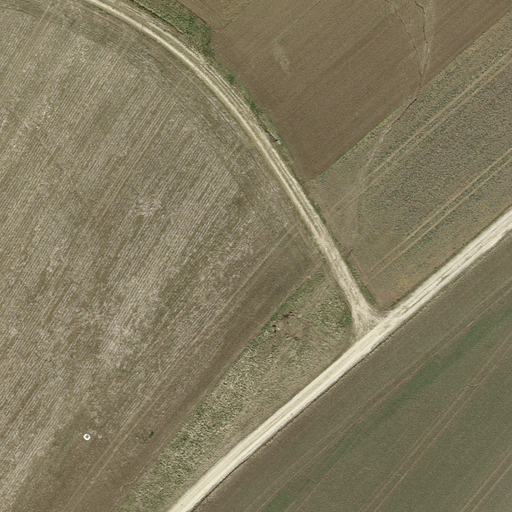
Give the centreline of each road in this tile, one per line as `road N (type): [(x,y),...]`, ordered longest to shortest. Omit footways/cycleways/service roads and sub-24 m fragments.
road 1 (track): [(100,0),(155,27),(214,77),(288,179),(377,334)]
road 2 (track): [(511,219),(226,463),(180,511)]
